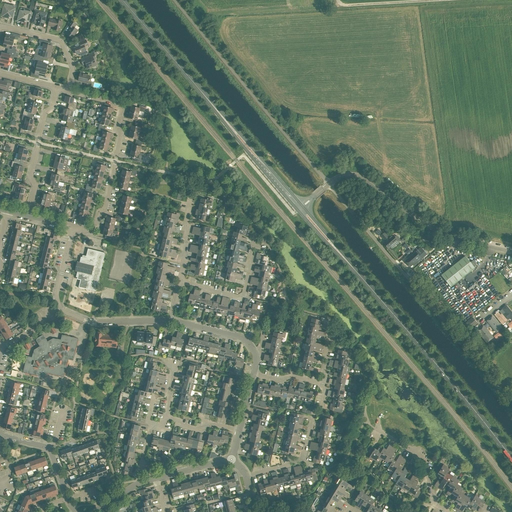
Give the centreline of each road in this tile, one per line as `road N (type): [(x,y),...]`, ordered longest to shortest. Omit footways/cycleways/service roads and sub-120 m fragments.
road 1 (primary): [(511,458),(300,207)]
road 2 (primary): [(300,207),(121,0)]
road 3 (unclassified): [(173,0),(328,183)]
road 4 (residential): [(72,227),(92,230),(104,210),(122,104),(67,90)]
road 5 (unclassified): [(328,183),(360,176),(437,231),(511,251)]
road 6 (residential): [(244,476),(302,458),(320,384)]
road 7 (residential): [(26,216),(29,176),(56,87)]
road 8 (residential): [(179,280),(238,297),(255,230)]
road 9 (unclassified): [(410,281),(328,183)]
